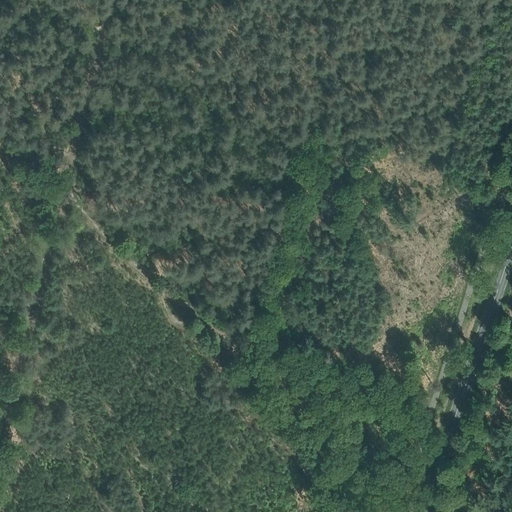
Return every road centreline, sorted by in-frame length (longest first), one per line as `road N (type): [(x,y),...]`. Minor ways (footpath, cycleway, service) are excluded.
road 1 (track): [(326,511),(237,351),(156,290),(57,185),(61,165),(31,97),(0,64)]
road 2 (secondary): [(423,511),(511,247)]
road 3 (track): [(0,452),(63,191)]
